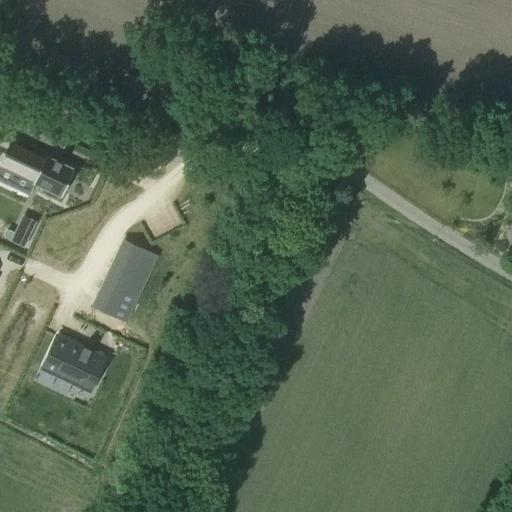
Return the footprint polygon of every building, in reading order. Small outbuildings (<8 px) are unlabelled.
[(14,136),(4,157),(38,171),(36,175),(63,187),(76,160),(48,147),(47,151),(14,136)] [(143,236),(134,256),(147,262),(156,241),(143,236)] [(134,256),(125,278),(138,284),(147,262),(134,256)] [(125,278),(116,299),(129,304),(138,284),(125,278)] [(64,322),(50,353),(97,373),(110,343),(64,322)]
